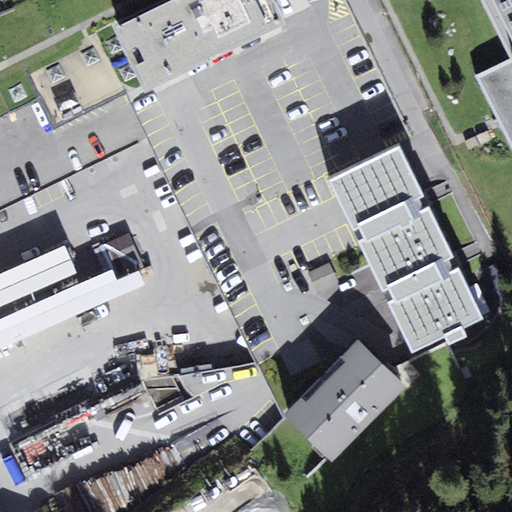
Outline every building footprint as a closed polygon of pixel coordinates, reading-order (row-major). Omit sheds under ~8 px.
[(279,0),(170,0),(103,34),(136,99),(290,21),(279,0)] [(511,0),(482,0),(510,55),(474,73),(511,147),(511,0)] [(97,34),(29,68),(59,128),(127,94),(97,34)] [(400,143),(330,177),(412,349),(483,315),(400,143)] [(129,231),(0,277),(0,348),(152,294),(129,231)] [(330,264),(311,273),(319,289),(338,280),(330,264)] [(363,336),(287,410),(334,459),(410,385),(363,336)]
